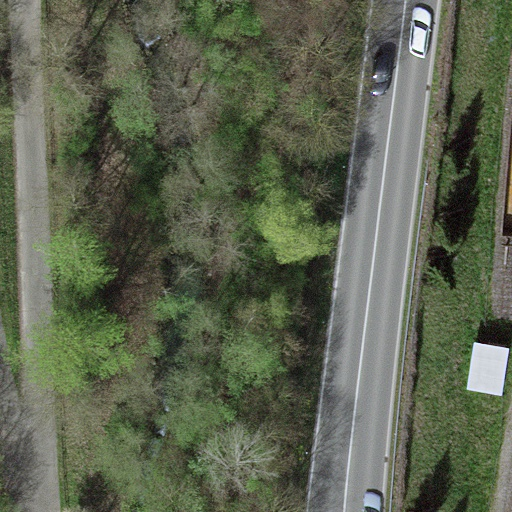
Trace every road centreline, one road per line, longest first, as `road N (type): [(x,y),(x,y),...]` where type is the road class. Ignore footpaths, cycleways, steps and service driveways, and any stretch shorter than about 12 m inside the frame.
road 1 (secondary): [(346,511),(405,0)]
road 2 (unclassified): [(19,0),(42,511)]
road 3 (unclassified): [(0,342),(36,511)]
